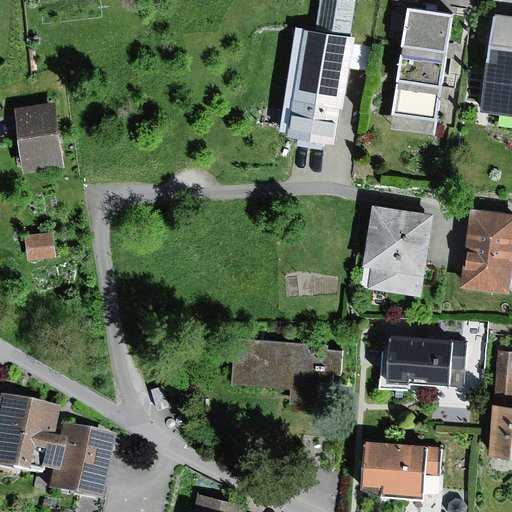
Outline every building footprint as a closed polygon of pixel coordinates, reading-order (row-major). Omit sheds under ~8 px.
[(318,0),(315,31),(348,36),(353,0),(318,0)] [(445,12),(402,6),(397,42),(440,48),(445,12)] [(511,16),(495,15),(483,110),(511,113),(511,16)] [(315,31),(296,28),(282,134),(299,137),(298,146),(321,149),(323,139),(334,140),(348,36),(315,31)] [(440,48),(397,42),(392,78),(435,83),(440,48)] [(435,83),(392,78),(386,125),(429,131),(435,83)] [(74,164),(64,101),(23,107),(33,170),(74,164)] [(428,211),(367,202),(358,264),(369,266),(366,286),(416,294),(428,211)] [(511,247),(511,211),(470,206),(459,284),(506,291),(511,247)] [(61,259),(57,233),(31,236),(34,263),(61,259)] [(465,339),(387,331),(382,375),(445,382),(447,366),(462,368),(465,339)] [(325,343),(237,336),(236,350),(231,350),(229,384),(288,388),(287,402),(328,405),(331,372),(337,372),(338,349),(325,348),(325,343)] [(511,349),(494,348),(489,400),(511,401),(511,349)] [(160,385),(148,389),(155,410),(167,406),(160,385)] [(64,412),(5,399),(0,419),(0,469),(35,478),(37,468),(59,473),(55,491),(106,502),(120,440),(68,428),(65,442),(58,441),(64,412)] [(511,401),(489,400),(485,453),(511,455),(511,401)] [(296,431),(292,465),(332,469),(335,435),(296,431)] [(438,445),(363,438),(359,480),(380,482),(379,490),(433,495),(438,445)] [(195,491),(191,509),(203,511),(243,511),(246,505),(195,491)]
